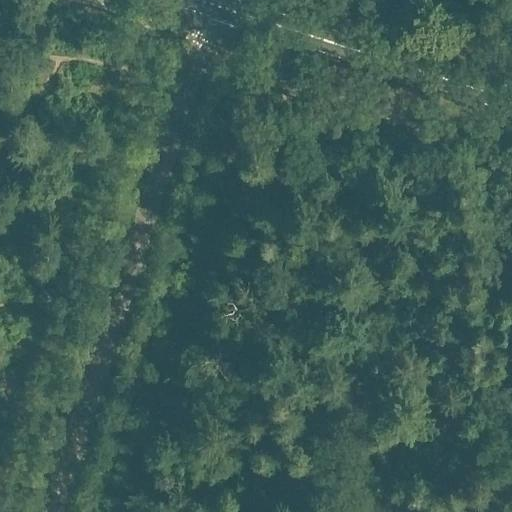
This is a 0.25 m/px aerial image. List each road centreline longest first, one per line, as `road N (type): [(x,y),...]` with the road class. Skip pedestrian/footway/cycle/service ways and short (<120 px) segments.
road 1 (unclassified): [(58,511),(216,5)]
road 2 (primary): [(482,85),(216,5)]
